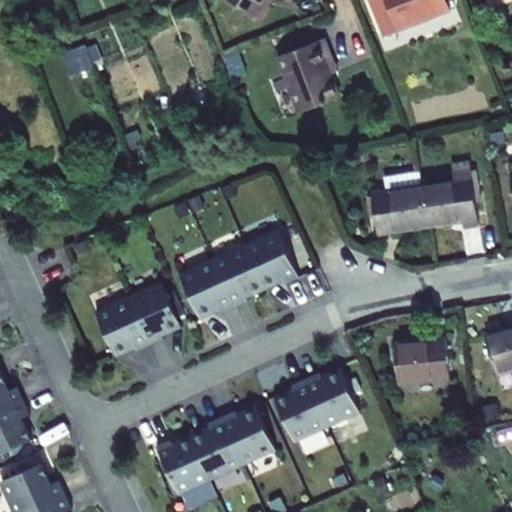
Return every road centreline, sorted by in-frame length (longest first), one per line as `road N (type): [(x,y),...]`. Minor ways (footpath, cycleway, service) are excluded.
road 1 (residential): [(511,275),(362,302),(88,428)]
road 2 (residential): [(88,428),(7,244)]
